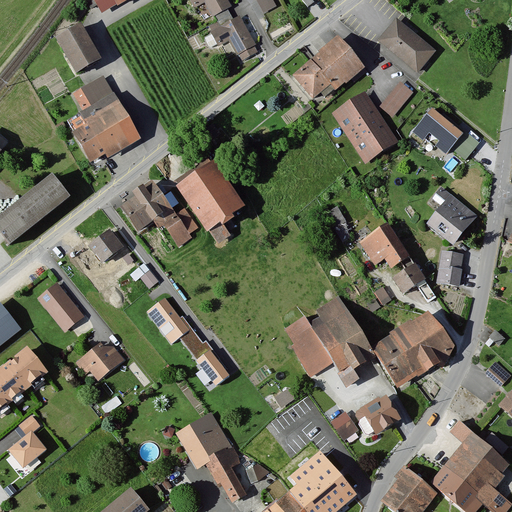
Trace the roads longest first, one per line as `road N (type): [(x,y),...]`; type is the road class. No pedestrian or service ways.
road 1 (residential): [(0,277),(345,0)]
road 2 (residential): [(499,193),(467,351),(370,511)]
